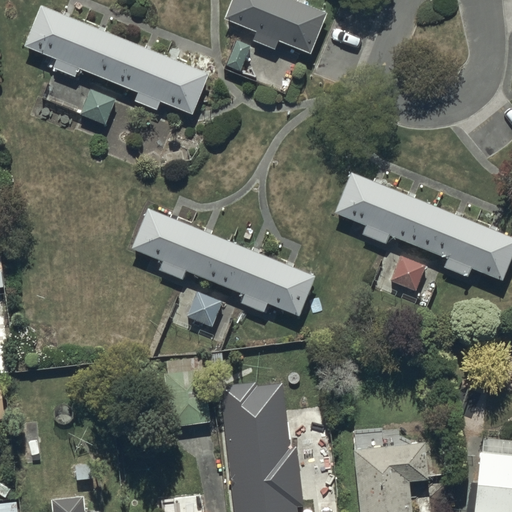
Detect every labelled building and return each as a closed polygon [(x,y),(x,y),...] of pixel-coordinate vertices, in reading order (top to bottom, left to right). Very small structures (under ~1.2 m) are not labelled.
[(231,0),(224,17),(256,30),(253,39),(275,48),(279,39),(301,48),(310,52),(327,11),(305,2),(301,1),(299,0),(231,0)] [(64,13),(41,4),(25,45),(46,53),(56,58),(53,66),(76,75),(79,67),(137,90),(134,99),(158,109),(161,100),(192,112),(208,72),(180,61),(150,49),(102,29),(67,15),(64,13)] [(250,45),(237,40),(226,64),(240,70),(250,45)] [(115,98),(90,88),(80,113),(105,123),(115,98)] [(354,173),(352,172),(336,212),(355,220),(366,224),(362,233),(386,243),(390,234),(447,257),(443,266),(468,276),(472,268),(483,272),(502,280),(511,256),(511,236),(498,231),(494,229),(459,215),(411,196),(377,182),(354,173)] [(170,216),(148,207),(131,247),(152,256),(163,260),(159,269),(183,279),(186,270),(244,293),(240,302),(264,312),(268,303),(280,308),(298,316),(315,275),(293,266),(292,265),(257,251),(253,249),(211,233),(208,231),(174,218),(170,216)] [(426,265),(400,255),(390,279),(416,290),(426,265)] [(223,300),(197,290),(187,316),(213,326),(223,300)] [(172,422),(210,418),(203,353),(167,358),(169,369),(166,369),(172,422)] [(256,383),(222,387),(234,511),(297,511),(297,507),(302,506),(296,447),(288,448),(281,385),(256,388),(256,383)] [(428,438),(355,445),(361,511),(413,511),(411,477),(432,475),(428,438)] [(511,511),(511,450),(481,448),(475,510),(500,511),(511,511)] [(91,460),(75,462),(77,477),(92,475),(91,460)] [(53,511),(47,511),(100,511),(99,506),(86,507),(84,491),(52,494),(53,511)] [(16,511),(16,501),(0,503),(0,511),(16,511)]
